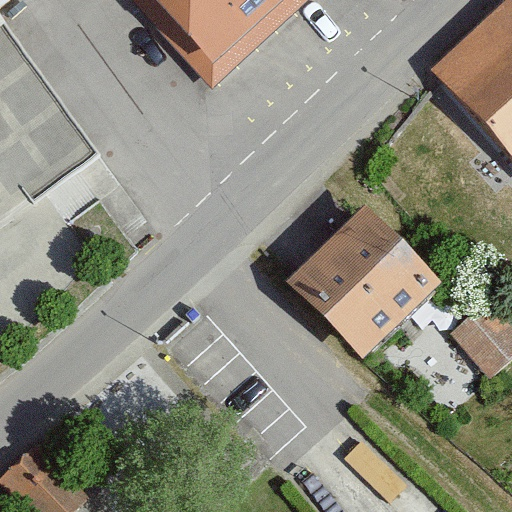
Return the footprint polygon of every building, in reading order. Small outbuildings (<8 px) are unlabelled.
[(143,0),(209,75),(293,0),(143,0)] [(511,0),(500,0),(427,66),(511,161),(511,0)] [(436,285),(354,206),(277,284),(359,363),(436,285)] [(511,334),(483,299),(446,329),(483,374),(511,350),(511,334)] [(32,443),(0,472),(0,484),(25,511),(75,511),(86,501),(32,443)]
